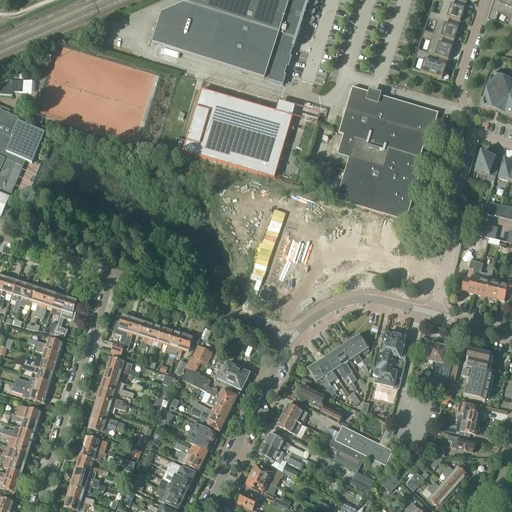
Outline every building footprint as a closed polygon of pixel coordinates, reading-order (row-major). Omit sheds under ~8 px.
[(197,0),(161,15),(152,45),(283,87),(286,77),(285,77),(287,68),(289,69),(292,59),(291,58),(293,50),(295,51),(295,50),(293,50),(296,41),(298,42),(298,41),(296,41),(302,23),(303,24),(304,23),(302,22),(305,14),(306,15),(307,14),(305,13),(308,5),(309,6),(310,0),(197,0)] [(439,16),(461,23),(464,11),(454,8),(456,2),(466,5),(467,4),(455,0),(434,0),(434,2),(443,5),(439,16)] [(510,19),(507,28),(508,28),(511,13),(511,0),(503,0),(502,4),(495,2),(488,22),(496,24),(499,16),(510,19)] [(436,24),(433,35),(455,42),(458,30),(448,27),(450,21),(460,24),(461,23),(439,16),(430,14),(428,21),(436,24)] [(430,43),(427,54),(449,61),(452,49),(442,46),(444,40),(454,43),(455,42),(433,35),(424,33),(422,40),(430,43)] [(420,73),(419,74),(442,81),(446,68),(436,65),(438,59),(448,62),(449,61),(427,54),(418,52),(416,59),(424,62),(421,73),(420,73)] [(511,82),(491,76),(481,108),(511,118),(511,82)] [(34,95),(35,83),(1,80),(1,85),(0,84),(0,96),(13,98),(13,93),(34,95)] [(384,216),(406,221),(425,160),(420,158),(423,147),(427,148),(438,114),(380,97),(381,94),(368,89),(367,93),(352,88),(338,133),(343,135),(337,155),(349,159),(337,202),(362,210),(362,209),(383,218),(384,216)] [(201,91),(183,154),(196,157),(205,160),(274,181),(277,170),(279,164),(280,161),(282,155),(284,148),(286,143),(290,128),(293,118),(289,117),(285,116),(275,113),(201,91)] [(0,217),(2,218),(26,162),(32,164),(45,134),(17,122),(19,118),(0,110),(0,217)] [(495,183),(499,170),(493,169),(496,159),(481,154),(475,173),(490,178),(489,182),(495,183)] [(509,184),(511,173),(511,163),(504,161),(498,180),(509,184)] [(474,237),(481,238),(484,227),(478,225),(478,227),(476,227),(474,237)] [(484,227),(481,238),(489,240),(491,228),(484,227)] [(495,241),(497,230),(491,228),(489,240),(495,241)] [(465,237),(463,247),(472,249),(474,239),(465,237)] [(461,291),(468,293),(467,295),(475,297),(479,280),(481,274),(483,266),(471,263),(467,280),(464,279),(461,291)] [(488,270),(487,276),(481,274),(479,280),(475,297),(486,299),(493,271),(488,270)] [(493,271),(486,299),(497,302),(502,285),(491,282),(493,271)] [(7,279),(0,300),(0,310),(2,311),(5,300),(7,295),(12,296),(13,297),(18,283),(7,279)] [(508,287),(502,285),(497,302),(504,304),(506,298),(510,299),(511,292),(511,281),(509,281),(508,287)] [(11,302),(16,304),(13,315),(17,316),(20,308),(27,286),(18,283),(13,297),(12,296),(11,302)] [(37,289),(27,286),(20,308),(24,309),(25,307),(31,309),(32,303),(37,289)] [(36,310),(34,318),(37,319),(46,292),(37,289),(32,303),(37,305),(36,310)] [(57,295),(46,292),(37,319),(43,321),(46,312),(45,311),(46,307),(52,309),(57,295)] [(52,309),(52,310),(51,315),(60,318),(67,299),(57,295),(52,309)] [(73,323),(74,319),(75,315),(76,310),(75,310),(77,302),(67,299),(60,318),(61,318),(58,326),(54,337),(63,339),(67,331),(60,329),(63,320),(73,323)] [(124,346),(115,343),(112,353),(122,357),(124,351),(127,339),(134,320),(123,317),(120,325),(117,324),(113,335),(122,338),(127,339),(124,346)] [(134,320),(127,339),(124,351),(128,352),(131,340),(133,335),(138,337),(143,323),(134,320)] [(144,339),(142,345),(141,350),(145,352),(147,346),(146,346),(153,326),(143,323),(138,337),(144,339)] [(53,324),(49,335),(54,337),(58,326),(53,324)] [(152,342),(158,344),(156,349),(161,335),(163,329),(153,326),(146,346),(147,346),(150,347),(152,342)] [(163,329),(161,335),(156,349),(160,351),(162,345),(168,347),(172,333),(163,329)] [(168,347),(166,355),(176,357),(183,336),(172,333),(168,347)] [(381,355),(377,371),(374,370),(373,378),(375,378),(373,385),(399,391),(410,347),(404,345),(405,340),(401,339),(402,334),(399,333),(398,338),(394,337),(393,338),(385,336),(381,355)] [(176,357),(175,360),(180,362),(181,357),(180,357),(182,351),(188,353),(193,339),(183,336),(176,357)] [(359,357),(363,355),(364,357),(369,353),(368,350),(369,350),(369,348),(367,345),(364,344),(359,337),(355,340),(354,339),(352,339),(349,340),(349,342),(350,344),(359,357)] [(5,340),(3,348),(10,351),(13,342),(5,340)] [(42,345),(29,341),(28,345),(35,347),(60,355),(63,344),(49,340),(47,346),(42,345)] [(435,363),(437,366),(432,385),(444,388),(450,365),(443,363),(446,349),(444,349),(445,346),(432,343),(432,346),(428,345),(428,347),(425,349),(427,351),(425,361),(435,363)] [(358,367),(360,370),(361,369),(364,374),(368,372),(366,369),(366,368),(362,363),(359,357),(350,344),(342,349),(351,363),(353,361),(357,367),(358,367)] [(60,355),(35,347),(33,352),(44,356),(43,360),(57,365),(60,355)] [(212,355),(196,347),(191,357),(207,365),(212,355)] [(351,383),(352,384),(356,382),(352,375),(353,375),(346,365),(351,363),(342,349),(341,347),(336,350),(337,352),(333,355),(351,383)] [(462,353),(457,351),(446,398),(451,400),(462,353)] [(466,388),(465,388),(463,398),(485,403),(492,375),(487,373),(491,357),(469,352),(464,372),(462,380),(468,381),(466,388)] [(334,374),(337,372),(343,381),(344,380),(348,385),(349,387),(353,385),(352,384),(351,383),(333,355),(324,360),(334,374)] [(187,366),(188,367),(187,369),(195,373),(200,364),(207,367),(207,365),(191,357),(187,366)] [(57,365),(43,360),(36,358),(35,364),(25,361),(24,366),(54,375),(57,365)] [(125,363),(111,359),(108,369),(138,379),(139,375),(128,372),(128,371),(130,366),(125,364),(125,363)] [(371,360),(368,359),(362,363),(366,368),(370,366),(371,360)] [(329,386),(331,388),(334,394),(339,391),(335,386),(331,388),(330,385),(334,382),(330,376),(334,374),(324,360),(316,366),(329,386)] [(222,362),(218,364),(215,369),(245,384),(250,375),(227,364),(222,362)] [(188,367),(187,366),(181,363),(175,375),(181,378),(185,370),(186,371),(187,369),(188,367)] [(23,371),(38,375),(37,381),(50,385),(54,375),(24,366),(23,371)] [(317,385),(321,382),(325,388),(326,388),(329,386),(316,366),(308,371),(317,385)] [(138,379),(108,369),(105,379),(126,386),(128,382),(131,382),(132,378),(138,380),(138,379)] [(205,394),(211,397),(233,408),(238,398),(223,390),(221,395),(217,393),(217,391),(212,389),(211,390),(208,389),(210,383),(195,375),(195,373),(187,369),(186,371),(187,371),(181,382),(189,386),(205,394)] [(215,369),(211,378),(219,381),(241,392),(245,384),(215,369)] [(162,386),(171,389),(174,380),(165,377),(162,386)] [(29,384),(15,380),(14,385),(47,395),(50,385),(37,381),(30,379),(29,384)] [(126,386),(105,379),(102,389),(138,401),(139,397),(117,390),(119,385),(126,387),(126,386)] [(189,386),(181,382),(180,381),(176,388),(181,390),(183,386),(188,389),(189,386)] [(22,399),(30,401),(44,405),(47,395),(14,385),(13,389),(12,393),(23,397),(22,399)] [(331,398),(335,396),(334,394),(331,388),(329,386),(326,388),(325,388),(327,391),(323,394),(331,398)] [(312,406),(323,412),(320,417),(339,425),(343,416),(322,406),(325,398),(303,387),(298,397),(313,404),(312,406)] [(170,391),(162,388),(159,397),(167,400),(170,391)] [(138,401),(102,389),(99,400),(124,408),(126,404),(114,401),(115,395),(138,402),(138,401)] [(211,397),(205,394),(201,403),(213,409),(229,416),(233,408),(211,397)] [(124,408),(99,400),(95,410),(109,415),(111,409),(116,410),(128,414),(129,410),(124,408)] [(166,410),(169,404),(163,401),(160,408),(166,410)] [(176,411),(179,404),(173,401),(170,408),(176,411)] [(211,413),(195,405),(192,410),(224,426),(229,416),(213,409),(211,413)] [(367,417),(369,406),(363,405),(361,415),(367,417)] [(457,416),(461,416),(460,422),(478,426),(481,416),(478,416),(480,409),(460,405),(457,416)] [(308,415),(288,406),(282,417),(302,426),(308,415)] [(27,410),(20,408),(18,414),(15,413),(14,416),(38,424),(41,414),(27,410)] [(160,409),(157,416),(163,418),(166,411),(165,412),(160,409)] [(109,415),(95,410),(92,420),(124,430),(125,426),(108,421),(108,420),(109,415)] [(200,425),(204,427),(205,427),(220,434),(224,426),(192,410),(190,416),(201,421),(200,425)] [(167,414),(163,422),(165,423),(169,425),(173,417),(167,414)] [(12,422),(21,425),(20,429),(35,434),(38,424),(14,416),(14,417),(13,417),(12,422)] [(277,427),(296,437),(302,426),(282,417),(277,427)] [(92,420),(89,430),(108,436),(110,431),(115,433),(115,432),(123,434),(124,430),(92,420)] [(161,421),(157,429),(158,430),(161,432),(165,423),(163,422),(161,421)] [(460,434),(465,435),(476,438),(478,426),(460,422),(460,423),(458,423),(456,433),(460,434)] [(190,435),(212,446),(216,437),(194,427),(190,435)] [(371,461),(385,468),(393,472),(401,457),(386,450),(386,449),(379,445),(378,446),(342,428),(339,434),(328,429),(324,437),(330,440),(365,458),(371,461)] [(379,445),(386,449),(389,443),(395,432),(388,428),(379,445)] [(0,432),(0,435),(6,437),(6,436),(32,444),(35,434),(20,429),(20,430),(15,429),(13,433),(8,432),(8,433),(1,430),(0,432)] [(149,439),(153,431),(146,429),(143,437),(149,439)] [(212,446),(190,435),(186,444),(192,447),(208,455),(212,446)] [(5,442),(9,443),(8,448),(29,455),(32,444),(6,436),(6,437),(5,442)] [(290,447),(269,436),(264,446),(302,464),(303,463),(291,457),(292,454),(288,452),(290,447)] [(452,444),(451,450),(456,451),(473,455),(475,444),(459,440),(449,437),(448,443),(452,444)] [(108,445),(87,438),(84,449),(105,455),(108,445)] [(161,443),(154,440),(151,445),(158,448),(161,443)] [(333,461),(334,462),(338,464),(357,473),(365,458),(330,440),(327,446),(338,452),(333,461)] [(174,450),(181,453),(203,464),(208,455),(192,447),(190,451),(176,445),(174,450)] [(264,446),(259,456),(280,466),(282,460),(301,469),(303,465),(302,465),(302,464),(264,446)] [(6,454),(2,453),(1,457),(25,465),(29,455),(8,448),(6,454)] [(105,455),(84,449),(81,458),(100,464),(101,459),(105,461),(106,456),(105,456),(105,455)] [(431,458),(438,458),(439,459),(444,459),(445,450),(432,449),(431,458)] [(137,461),(140,453),(135,451),(132,460),(137,461)] [(144,461),(150,465),(154,456),(147,453),(144,461)] [(179,458),(177,462),(199,473),(203,464),(181,453),(179,458)] [(5,464),(10,465),(8,471),(22,475),(25,465),(1,457),(0,460),(0,461),(6,463),(5,464)] [(91,474),(96,475),(96,476),(107,478),(108,473),(98,471),(98,470),(93,469),(94,463),(100,465),(100,464),(81,458),(78,469),(91,473),(91,474)] [(150,465),(144,461),(141,467),(148,470),(149,468),(153,470),(155,467),(150,465)] [(385,468),(371,461),(369,465),(383,472),(385,468)] [(434,471),(439,466),(435,463),(430,467),(434,471)] [(468,478),(464,475),(468,470),(462,464),(458,469),(457,468),(453,473),(448,468),(445,472),(460,486),(468,478)] [(127,470),(124,469),(123,473),(132,476),(135,467),(128,465),(127,470)] [(172,470),(167,467),(165,472),(191,484),(195,476),(180,469),(178,473),(172,470)] [(277,472),(275,476),(256,467),(252,477),(277,489),(282,479),(281,479),(282,476),(288,478),(277,473),(277,472)] [(280,468),(277,473),(288,478),(291,473),(280,468)] [(91,473),(78,469),(75,479),(99,487),(99,486),(100,482),(95,481),(96,475),(91,474),(91,473)] [(2,475),(0,474),(0,478),(19,485),(22,475),(8,471),(7,476),(2,475)] [(161,482),(175,488),(186,494),(191,484),(165,472),(165,473),(166,473),(161,482)] [(445,472),(442,475),(447,480),(443,484),(453,494),(460,486),(445,472)] [(425,473),(420,478),(424,482),(428,477),(425,473)] [(416,475),(405,487),(413,494),(424,482),(420,478),(416,475)] [(275,498),(273,498),(277,489),(252,477),(247,487),(264,495),(262,499),(284,510),(287,503),(280,499),(279,502),(274,499),(275,498)] [(392,477),(381,487),(390,496),(400,486),(392,477)] [(0,489),(16,495),(19,485),(0,478),(0,489)] [(75,479),(72,488),(86,493),(87,488),(103,493),(104,488),(99,486),(99,487),(75,479)] [(142,483),(136,480),(131,489),(141,495),(146,485),(141,483),(142,483)] [(453,494),(443,484),(439,480),(435,485),(434,484),(430,488),(446,502),(453,494)] [(175,488),(161,482),(157,490),(182,502),(186,494),(175,488)] [(125,495),(128,488),(120,485),(118,492),(125,495)] [(68,499),(87,505),(87,506),(93,508),(94,502),(89,501),(89,500),(84,499),(86,493),(72,488),(68,499)] [(427,491),(432,496),(428,500),(439,510),(446,502),(430,488),(427,491)] [(158,497),(165,500),(163,504),(178,511),(182,502),(157,490),(157,491),(158,492),(156,496),(158,497)] [(125,502),(131,505),(143,510),(145,506),(139,504),(139,505),(132,502),(136,495),(129,492),(125,502)] [(253,511),(258,502),(243,495),(238,506),(248,510),(247,511),(253,511)] [(0,510),(5,511),(11,511),(14,503),(0,499),(1,497),(0,496),(0,510)] [(87,505),(68,499),(65,509),(73,511),(79,511),(81,507),(86,509),(87,506),(87,505)] [(320,501),(318,506),(328,511),(330,506),(320,501)] [(396,502),(391,507),(394,511),(399,506),(396,502)]
